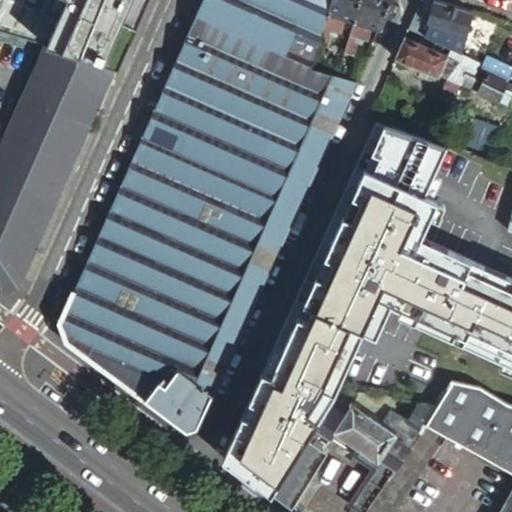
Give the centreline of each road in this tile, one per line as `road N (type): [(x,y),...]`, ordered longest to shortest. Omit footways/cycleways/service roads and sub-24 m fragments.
road 1 (residential): [(171,0),(30,317),(0,358)]
road 2 (primary): [(162,511),(0,390)]
